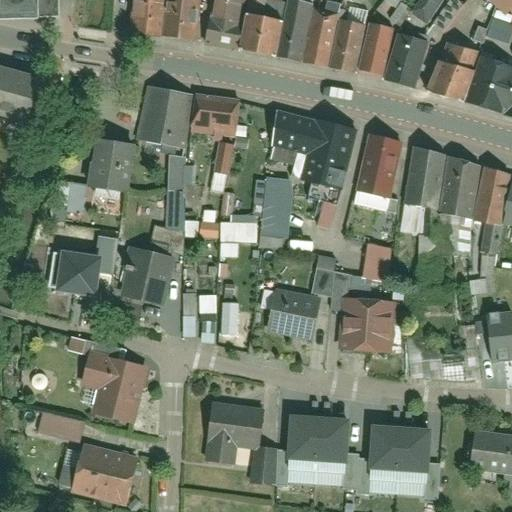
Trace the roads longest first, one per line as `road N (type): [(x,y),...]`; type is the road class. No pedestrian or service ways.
road 1 (residential): [(511,399),(437,395),(189,349),(170,367),(168,511)]
road 2 (tertiary): [(72,50),(191,67),(397,115),(511,153)]
